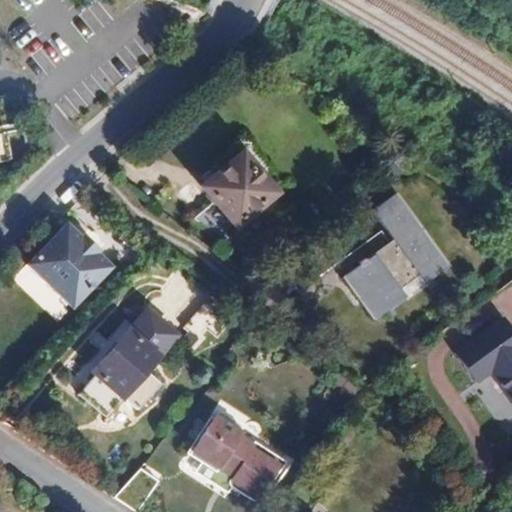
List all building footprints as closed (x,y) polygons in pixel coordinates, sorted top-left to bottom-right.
[(0,162),(11,161),(0,99),(0,98),(0,162)] [(274,176),(265,167),(262,167),(257,171),(240,153),(204,187),(240,223),(275,190),(270,185),(274,181),(274,176)] [(456,264),(404,193),(381,210),(402,239),(355,273),(386,315),(456,264)] [(26,270),(70,314),(110,274),(96,260),(98,258),(82,242),(80,244),(65,230),(26,270)] [(206,359),(234,327),(209,306),(181,337),(206,359)] [(168,342),(139,316),(88,375),(90,378),(69,402),(98,426),(117,405),(129,416),(152,390),(137,377),(168,342)] [(497,374),(511,394),(511,319),(462,355),(482,384),(497,374)] [(306,470),(268,445),(274,437),(262,429),(256,437),(210,405),(186,439),(266,493),(270,487),(286,498),(287,495),(305,472),(306,470)] [(137,467),(114,498),(133,511),(156,481),(137,467)] [(308,511),(327,488),(305,472),(287,495),(308,511)]
